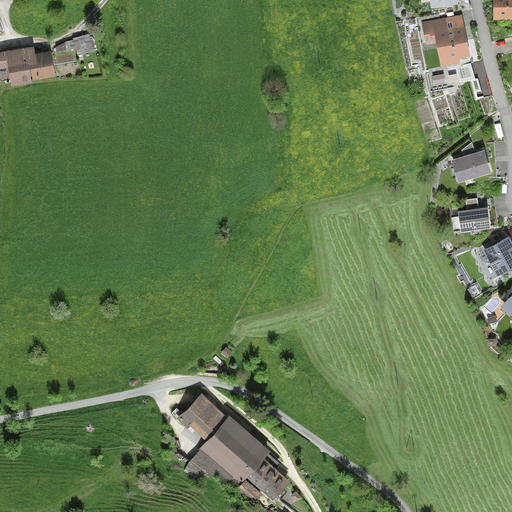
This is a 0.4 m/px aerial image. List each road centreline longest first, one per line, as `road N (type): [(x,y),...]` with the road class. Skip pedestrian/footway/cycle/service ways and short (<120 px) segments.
road 1 (unclassified): [(402,511),(273,412),(217,384),(0,423)]
road 2 (track): [(315,511),(272,439),(196,382)]
road 3 (residential): [(511,141),(477,0)]
